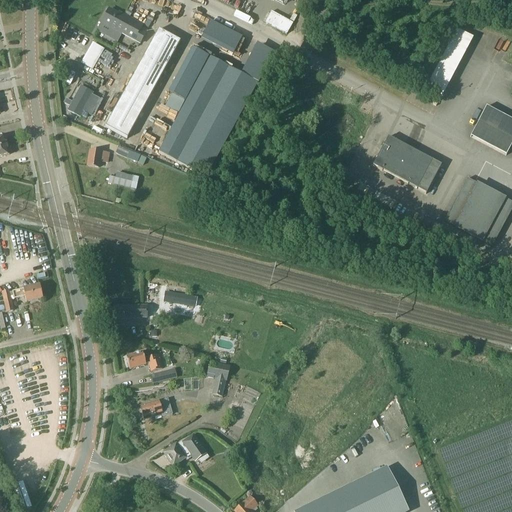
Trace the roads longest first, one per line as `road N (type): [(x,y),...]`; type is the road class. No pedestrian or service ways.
road 1 (unclassified): [(82,459),(92,372),(40,128),(32,0)]
road 2 (unknown): [(135,472),(140,457),(197,423),(278,481),(331,433)]
road 3 (unknown): [(389,101),(365,160),(406,196),(438,197),(469,147)]
road 4 (unclassified): [(82,459),(177,486),(216,511)]
